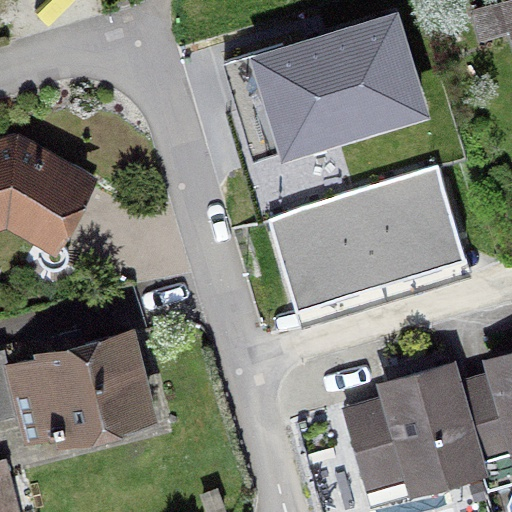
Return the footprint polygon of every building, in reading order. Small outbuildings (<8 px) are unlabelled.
[(511,35),(511,0),(504,0),(502,1),(511,35)] [(284,159),(426,116),(396,18),(254,62),(284,159)] [(48,242),(50,240),(82,181),(12,142),(0,145),(0,218),(4,218),(48,242)] [(435,173),(274,222),(300,307),(461,259),(435,173)] [(143,413),(123,334),(80,345),(76,329),(50,335),(55,352),(4,365),(23,439),(58,430),(60,435),(143,413)] [(491,380),(454,391),(470,447),(507,436),(511,452),(511,353),(486,361),(491,380)] [(475,463),(470,447),(454,391),(447,365),(379,385),(384,404),(346,415),(365,480),(359,482),(366,506),(410,494),(407,483),(475,463)] [(0,511),(11,511),(0,466),(0,511)]
